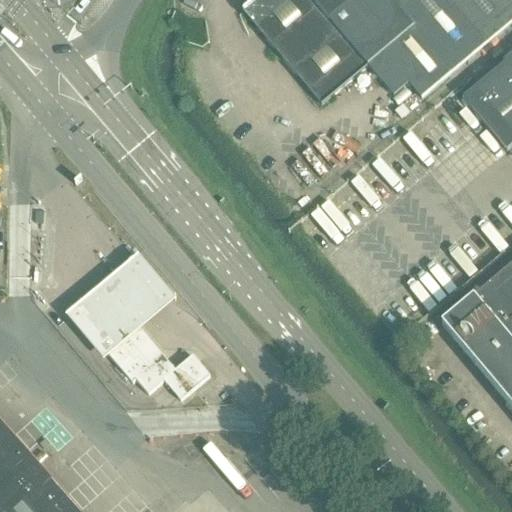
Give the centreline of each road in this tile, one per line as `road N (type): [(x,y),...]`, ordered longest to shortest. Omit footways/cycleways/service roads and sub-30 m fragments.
road 1 (secondary): [(444,511),(75,67)]
road 2 (secondary): [(29,90),(383,511)]
